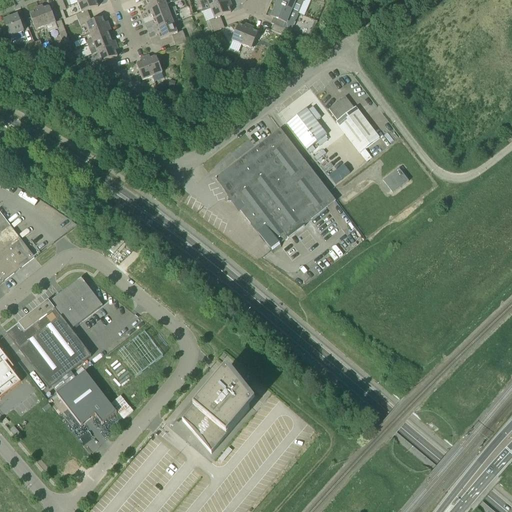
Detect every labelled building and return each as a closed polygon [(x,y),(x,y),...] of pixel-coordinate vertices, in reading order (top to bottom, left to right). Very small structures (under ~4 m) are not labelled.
[(62,0),(59,0),(56,1),(61,12),(66,10),(62,0)] [(82,14),(77,16),(79,21),(79,22),(90,17),(88,12),(99,8),(96,2),(100,1),(99,0),(89,0),(78,4),(82,14)] [(147,13),(172,2),(171,0),(151,0),(146,2),(149,8),(145,9),(147,13)] [(200,0),(202,3),(207,1),(211,10),(230,2),(229,0),(200,0)] [(305,0),(278,0),(276,5),(298,14),(303,2),(304,3),(305,0)] [(168,10),(166,5),(172,3),(172,2),(147,13),(149,18),(152,16),(154,21),(175,12),(174,8),(168,10)] [(232,6),(230,2),(211,10),(214,20),(209,22),(212,27),(222,23),(220,18),(231,13),(229,8),(232,6)] [(285,30),(291,32),(298,14),(276,5),(271,18),(276,19),(274,25),(285,30)] [(66,33),(61,21),(56,23),(50,8),(44,10),(43,7),(39,8),(46,28),(48,34),(57,30),(60,35),(64,45),(70,43),(66,33)] [(36,32),(46,28),(39,8),(34,10),(36,13),(30,15),(36,32)] [(154,32),(174,24),(172,19),(177,17),(175,12),(154,21),(156,27),(153,28),(154,32)] [(23,33),(17,16),(4,21),(7,28),(0,30),(0,32),(3,41),(4,43),(5,44),(7,44),(8,44),(10,44),(11,43),(12,42),(12,40),(11,37),(23,33)] [(86,24),(90,35),(110,27),(108,23),(105,24),(103,19),(92,23),(90,17),(79,22),(81,26),(86,24)] [(225,29),(222,23),(212,27),(214,33),(225,29)] [(172,37),(174,42),(185,38),(183,32),(178,34),(174,24),(154,32),(156,36),(159,35),(162,41),(172,37)] [(231,42),(242,46),(249,26),(245,24),(244,27),(238,25),(231,42)] [(285,30),(274,25),(271,31),(282,36),(285,30)] [(254,28),(249,26),(242,46),(251,50),(258,33),(253,31),(254,28)] [(87,42),(89,46),(110,38),(108,33),(112,32),(110,27),(90,35),(92,40),(87,42)] [(96,49),(98,54),(117,47),(116,42),(112,43),(110,38),(89,46),(90,51),(96,49)] [(185,38),(174,42),(176,48),(187,43),(185,38)] [(40,41),(35,44),(39,55),(45,53),(40,41)] [(32,58),(39,55),(35,44),(34,43),(27,45),(32,58)] [(96,65),(98,70),(98,71),(110,67),(108,61),(118,58),(116,52),(119,51),(117,47),(98,54),(101,63),(96,65)] [(253,71),(260,60),(252,55),(245,65),(253,71)] [(145,58),(153,78),(163,74),(157,58),(151,60),(150,57),(145,58)] [(143,82),(153,78),(145,58),(141,60),(142,63),(137,65),(143,82)] [(110,67),(98,71),(101,77),(103,76),(112,73),(110,67)] [(83,69),(77,72),(80,78),(85,75),(83,69)] [(114,77),(112,73),(103,76),(105,81),(114,77)] [(113,84),(118,90),(125,84),(119,78),(113,84)] [(344,96),(328,109),(337,121),(336,122),(360,153),(379,138),(355,106),(353,107),(344,96)] [(306,109),(286,124),(307,151),(327,136),(316,122),(321,119),(313,107),(308,111),(306,109)] [(336,202),(280,130),(216,179),(271,251),(336,202)] [(382,181),(392,194),(409,182),(398,169),(382,181)] [(0,279),(3,283),(35,259),(0,213),(0,279)] [(48,302),(27,318),(6,334),(49,390),(91,358),(48,302)] [(136,342),(91,381),(117,414),(161,371),(136,342)] [(0,350),(0,399),(21,383),(11,370),(14,368),(0,350)] [(212,455),(250,410),(255,404),(227,369),(223,373),(182,421),(195,431),(203,441),(212,455)] [(81,427),(95,416),(102,425),(117,414),(91,381),(85,373),(56,395),(81,427)]
